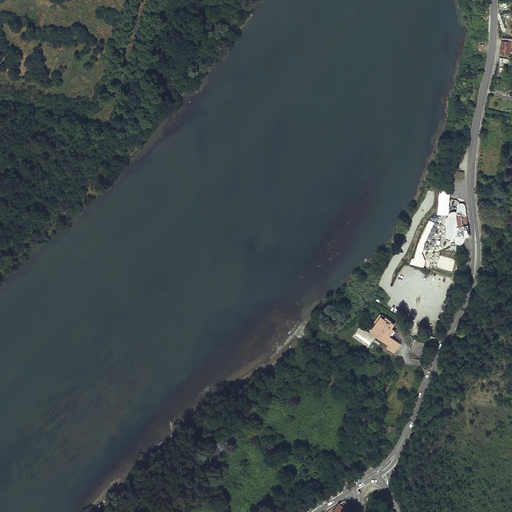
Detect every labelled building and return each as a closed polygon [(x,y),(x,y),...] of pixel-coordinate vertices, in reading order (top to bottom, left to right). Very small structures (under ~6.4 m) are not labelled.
[(511,37),(503,37),(503,40),(502,40),(502,46),(501,45),(501,53),(508,54),(508,52),(510,52),(511,46),(511,45),(511,37)] [(451,214),(450,215),(449,216),(449,217),(449,219),(449,221),(449,222),(451,223),(456,228),(457,229),(457,230),(458,232),(457,233),(457,235),(456,237),(455,239),(456,240),(457,241),(458,241),(459,241),(459,242),(461,242),(462,242),(464,240),(464,239),(465,238),(466,237),(468,235),(469,235),(470,235),(469,227),(468,228),(466,215),(467,214),(466,209),(465,209),(465,207),(465,205),(466,203),(465,202),(464,201),(463,201),(462,201),(460,201),(460,202),(459,203),(457,213),(454,213),(452,214),(451,214)] [(428,250),(429,245),(418,242),(412,264),(419,266),(423,249),(428,250)] [(383,315),(371,331),(389,344),(387,346),(393,351),(398,343),(391,337),(395,331),(391,328),(394,323),(383,315)] [(358,327),(354,337),(371,344),(374,336),(366,333),(367,330),(358,327)] [(414,340),(411,352),(424,356),(428,344),(414,340)] [(344,500),(337,504),(332,511),(333,511),(339,511),(347,502),(344,500)]
